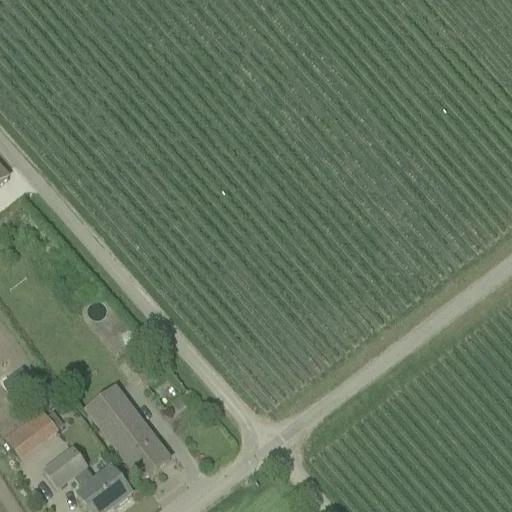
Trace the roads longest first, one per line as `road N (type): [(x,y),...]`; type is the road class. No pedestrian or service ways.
road 1 (unclassified): [(277,444),(0,134)]
road 2 (unclassified): [(277,444),(511,274)]
